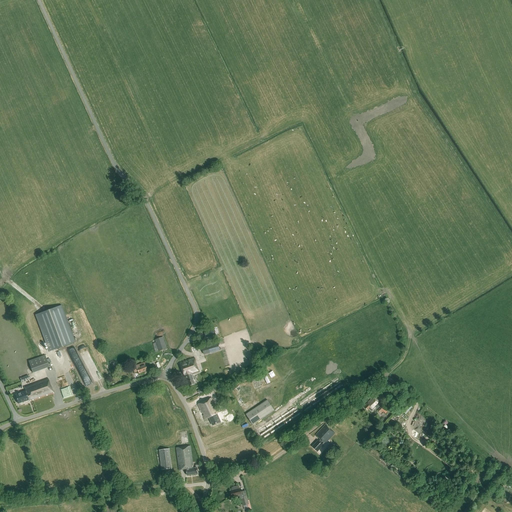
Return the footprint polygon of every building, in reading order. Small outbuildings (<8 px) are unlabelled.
[(49,352),(75,342),(62,305),(36,314),(49,352)] [(215,334),(213,328),(204,331),(206,337),(215,334)] [(167,348),(163,337),(155,340),(155,342),(152,343),(155,352),(158,351),(167,348)] [(220,351),(218,343),(202,346),(204,355),(220,351)] [(45,354),(28,360),(32,372),(49,366),(45,354)] [(199,372),(195,362),(195,361),(196,361),(195,358),(179,363),(183,376),(184,376),(186,383),(188,382),(189,386),(194,384),(193,380),(194,380),(192,374),(199,372)] [(138,374),(147,371),(144,363),(132,367),(134,373),(137,372),(138,374)] [(29,400),(29,402),(53,394),(48,378),(24,387),(25,391),(15,395),(18,404),(19,403),(19,404),(21,403),(21,402),(29,400)] [(383,391),(389,385),(387,382),(380,388),(383,391)] [(319,392),(256,428),(262,438),(325,402),(319,392)] [(372,412),(380,404),(379,403),(380,402),(378,401),(374,397),(364,406),(367,410),(368,409),(372,412)] [(213,426),(220,422),(216,414),(218,413),(212,398),(197,405),(204,420),(209,417),(213,426)] [(267,400),(246,414),(253,425),(274,410),(267,400)] [(412,406),(406,400),(400,407),(401,408),(400,408),(405,413),(412,406)] [(389,411),(384,405),(378,410),(381,414),(384,412),(383,411),(384,412),(385,414),(389,411)] [(323,446),(322,445),(324,443),(325,443),(327,441),(327,442),(335,433),(326,424),(316,435),(321,440),(320,442),(318,441),(312,447),(318,452),(323,446)] [(327,448),(332,452),(337,447),(332,442),(327,448)] [(176,448),(176,452),(178,470),(186,470),(187,476),(198,474),(197,468),(193,468),(190,446),(176,448)] [(162,470),(172,468),(169,448),(159,450),(162,470)] [(248,502),(250,502),(249,500),(248,500),(245,491),(241,492),(240,488),(240,489),(239,486),(234,486),(231,488),(232,491),(230,491),(232,498),(240,496),(240,499),(241,499),(243,506),(249,504),(248,502)]
